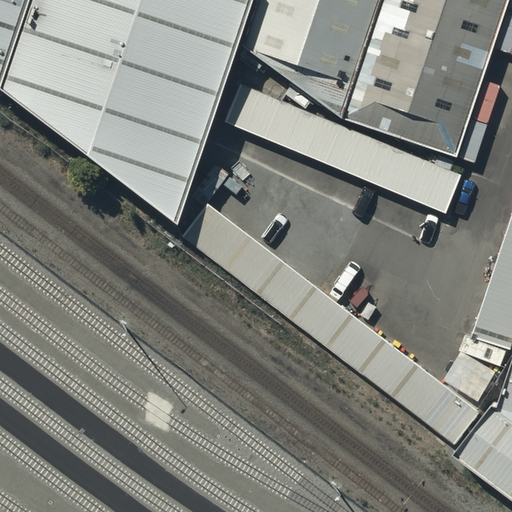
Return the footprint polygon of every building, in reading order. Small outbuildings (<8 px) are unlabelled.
[(0,82),(179,220),(254,0),(27,0),(0,81),(0,82)] [(0,0),(0,81),(27,0),(0,0)] [(255,0),(242,39),(342,109),(379,0),(255,0)] [(500,0),(379,0),(342,109),(451,146),(500,0)] [(239,86),(225,118),(442,209),(456,176),(239,86)] [(205,204),(182,234),(450,440),(473,410),(205,204)] [(511,215),(465,355),(508,370),(511,358),(511,215)] [(511,413),(493,399),(458,447),(511,488),(511,413)]
